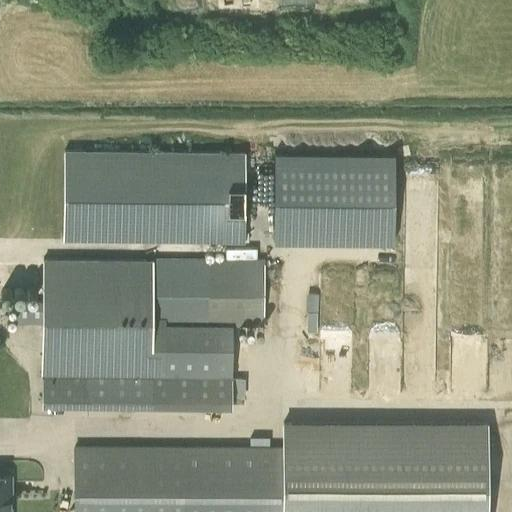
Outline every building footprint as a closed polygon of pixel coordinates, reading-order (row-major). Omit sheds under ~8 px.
[(275,238),(396,239),(397,149),(276,148),(275,238)] [(63,239),(243,241),(244,152),(64,150),(63,239)] [(186,324),(263,325),(264,261),(43,259),(42,302),(14,301),(14,323),(42,323),(41,405),(231,407),(232,375),(186,374),(186,324)] [(273,511),(273,444),(71,444),(71,511),(273,511)] [(8,511),(9,474),(0,474),(0,511),(8,511)]
